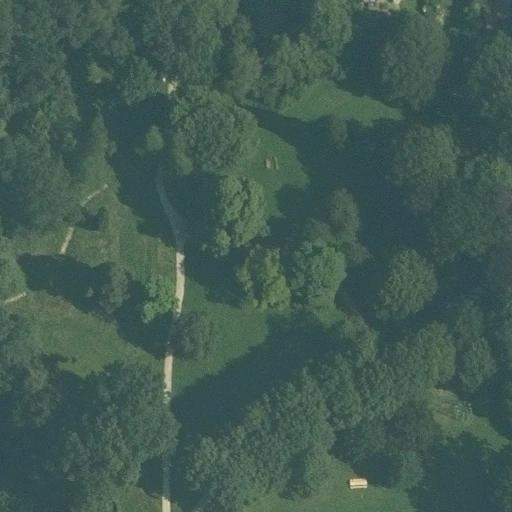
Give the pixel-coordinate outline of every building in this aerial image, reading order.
[(498,23),(510,22),(507,1),(495,2),(498,23)] [(486,24),(498,23),(495,2),(483,3),(486,24)] [(282,40),(286,36),(292,30),(276,13),(266,23),(282,40)] [(384,14),(361,17),(364,40),(387,37),(384,14)] [(364,40),(361,17),(347,19),(350,42),(364,40)] [(511,41),(511,23),(503,24),(505,42),(511,41)]
